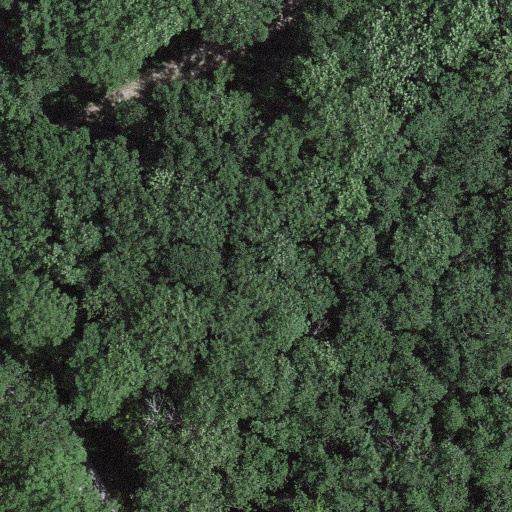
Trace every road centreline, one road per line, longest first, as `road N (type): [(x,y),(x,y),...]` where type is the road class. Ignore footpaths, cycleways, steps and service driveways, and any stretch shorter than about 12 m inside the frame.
road 1 (track): [(291,0),(0,174)]
road 2 (track): [(0,371),(100,471),(115,511)]
